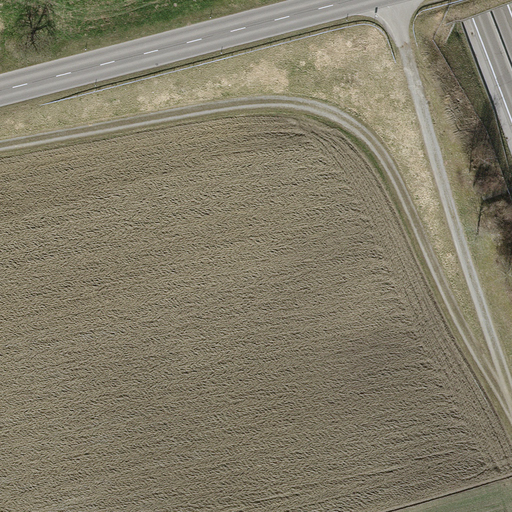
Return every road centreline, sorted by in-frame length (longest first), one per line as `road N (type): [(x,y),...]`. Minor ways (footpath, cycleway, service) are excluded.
road 1 (track): [(0,149),(221,109),(297,105),(328,113),(354,127),(389,168),(453,310),(511,409)]
road 2 (track): [(511,408),(389,0)]
road 3 (tertiary): [(373,0),(0,94)]
